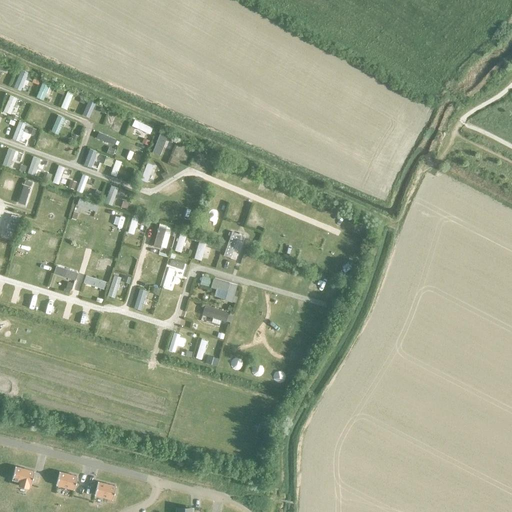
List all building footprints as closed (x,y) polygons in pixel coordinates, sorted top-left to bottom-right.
[(5,236),(11,238),(17,217),(11,215),(5,236)] [(230,258),(238,235),(231,232),(223,256),(230,258)] [(30,486),(33,472),(14,468),(11,481),(18,483),(18,486),(28,488),(28,485),(30,486)] [(77,477),(59,472),(55,486),(73,490),(77,477)] [(111,500),(115,487),(97,482),(94,496),(111,500)]
